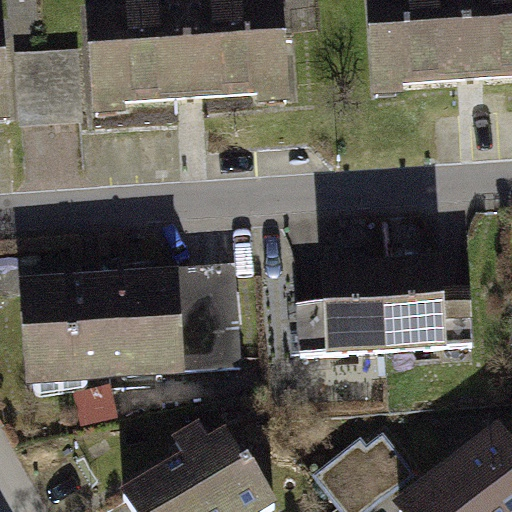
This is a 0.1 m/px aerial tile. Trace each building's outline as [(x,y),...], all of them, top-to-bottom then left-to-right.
[(504,98),(504,90),(511,89),(511,0),(372,0),(378,106),(419,103),(419,94),(452,93),(452,101),(504,98)] [(225,118),(224,110),(253,109),(254,117),(296,114),(290,1),(248,4),(248,13),(219,15),(218,5),(166,8),(167,17),(134,19),(133,10),(92,12),(98,125),(139,123),(139,114),(172,112),(173,121),(225,118)] [(0,132),(13,132),(7,19),(0,19),(0,132)] [(94,119),(91,49),(41,52),(44,122),(94,119)] [(181,284),(186,374),(245,370),(239,269),(180,273),(181,284)] [(447,271),(323,276),(327,376),(483,369),(480,298),(448,300),(447,271)] [(181,284),(26,293),(33,400),(187,391),(186,374),(181,284)] [(124,509),(125,511),(275,511),(232,442),(216,452),(206,436),(170,458),(181,474),(124,509)] [(406,511),(511,511),(511,446),(504,437),(406,511)] [(368,449),(324,480),(346,511),(395,511),(406,504),(368,449)]
